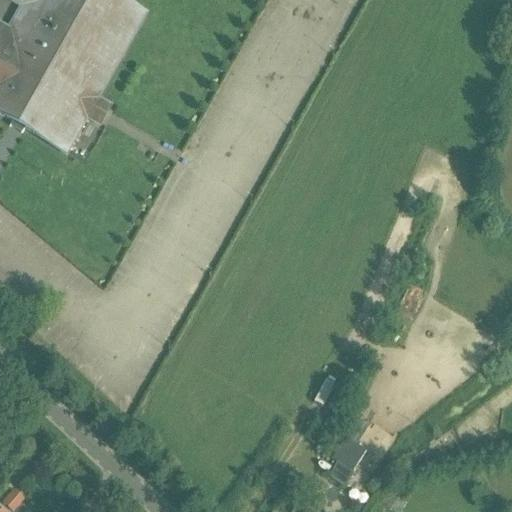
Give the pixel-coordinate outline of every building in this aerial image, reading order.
[(0,26),(0,117),(69,158),(90,122),(102,129),(112,113),(100,106),(151,18),(134,8),(138,0),(15,0),(27,7),(10,33),(0,26)] [(507,453),(505,445),(492,449),(494,456),(507,453)] [(343,455),(336,465),(327,479),(343,489),(358,465),(343,455)] [(311,490),(302,502),(315,511),(320,511),(328,503),(311,490)] [(24,500),(14,492),(5,503),(14,511),(24,500)] [(297,499),(290,495),(284,504),(291,508),(297,499)] [(299,500),(290,511),(315,511),(302,502),(299,500)]
